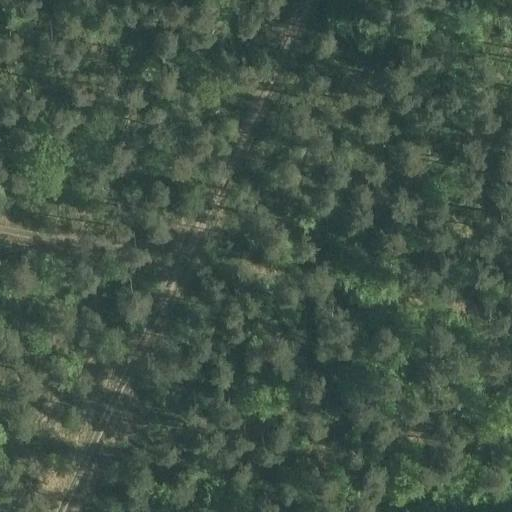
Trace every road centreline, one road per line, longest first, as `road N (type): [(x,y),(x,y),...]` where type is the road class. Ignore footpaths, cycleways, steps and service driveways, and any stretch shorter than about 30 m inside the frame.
road 1 (track): [(177,259),(298,0)]
road 2 (track): [(56,511),(177,259)]
road 3 (track): [(177,259),(0,234)]
